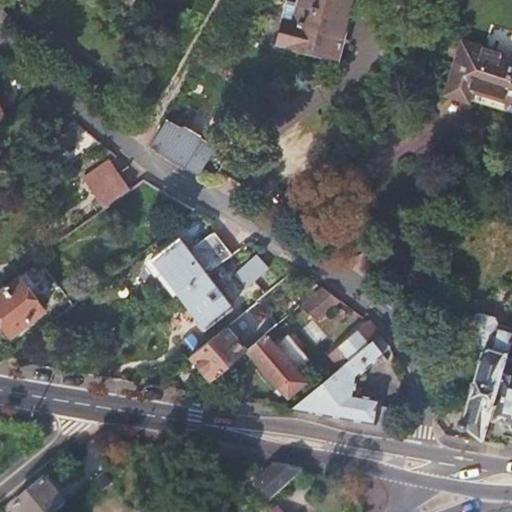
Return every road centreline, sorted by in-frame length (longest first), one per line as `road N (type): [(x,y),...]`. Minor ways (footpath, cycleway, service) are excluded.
road 1 (residential): [(412,450),(426,387),(410,335),(371,295),(179,183),(0,30)]
road 2 (primary): [(149,416),(415,478)]
road 3 (primary): [(412,450),(281,425),(149,416)]
